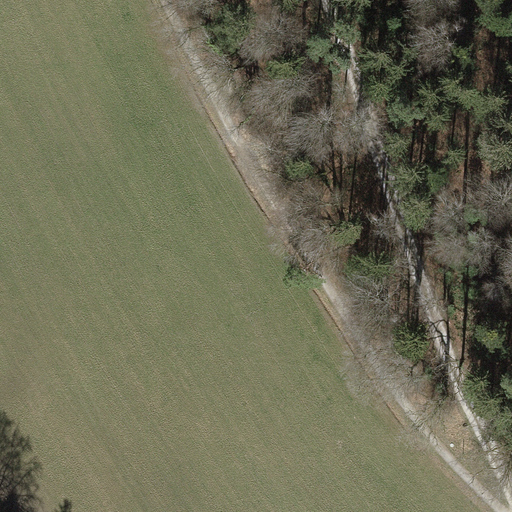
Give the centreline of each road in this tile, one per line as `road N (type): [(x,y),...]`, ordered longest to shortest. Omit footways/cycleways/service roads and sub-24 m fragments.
road 1 (track): [(172,0),(331,287),(428,438),(506,511)]
road 2 (track): [(511,507),(439,332),(337,0)]
